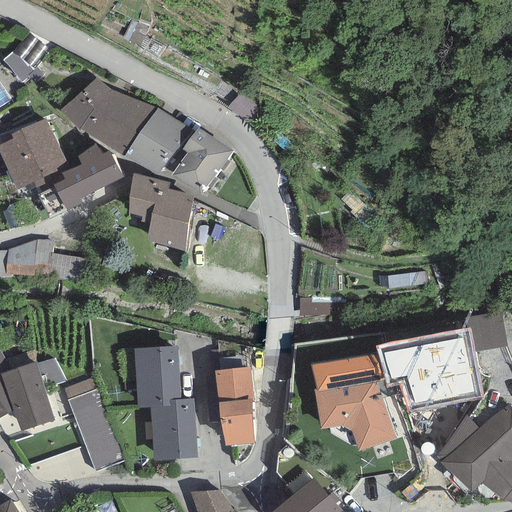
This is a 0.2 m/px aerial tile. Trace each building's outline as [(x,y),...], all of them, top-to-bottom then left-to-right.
[(96,78),(60,111),(79,130),(110,91),(96,78)] [(110,91),(79,130),(123,157),(157,108),(110,91)] [(192,132),(157,108),(123,157),(157,175),(192,132)] [(45,118),(10,134),(13,139),(0,145),(0,154),(17,191),(68,167),(45,118)] [(232,152),(197,128),(182,150),(187,153),(171,175),(201,196),(232,152)] [(96,143),(78,157),(81,165),(61,174),(65,179),(53,185),(66,211),(82,203),(80,199),(122,178),(109,152),(102,155),(96,143)] [(169,183),(133,174),(128,219),(150,224),(146,242),(184,251),(193,196),(167,189),(169,183)] [(0,277),(42,278),(42,263),(64,263),(63,279),(79,280),(80,247),(0,246),(0,277)] [(305,301),(304,316),(341,316),(341,302),(305,301)] [(465,318),(466,329),(470,328),(475,352),(506,346),(500,312),(465,318)] [(399,385),(406,414),(484,399),(475,352),(470,328),(466,329),(375,346),(377,354),(384,382),(386,389),(399,385)] [(177,346),(134,349),(137,408),(150,408),(169,407),(169,400),(180,400),(177,346)] [(0,417),(13,410),(1,374),(13,370),(0,351),(0,417)] [(311,365),(316,389),(316,392),(377,383),(384,382),(377,354),(311,365)] [(20,432),(55,420),(36,362),(13,370),(1,374),(13,410),(20,432)] [(250,368),(214,371),(218,403),(225,447),(254,443),(252,403),(253,402),(250,368)] [(64,389),(68,400),(96,389),(91,378),(64,389)] [(316,389),(313,390),(320,430),(343,427),(351,431),(358,451),(396,438),(377,383),(316,392),(316,389)] [(68,400),(67,400),(95,472),(125,461),(97,389),(96,389),(68,400)] [(150,408),(153,461),(197,459),(194,399),(180,400),(169,400),(169,407),(150,408)] [(466,415),(436,456),(441,462),(439,463),(471,492),(480,483),(504,501),(511,502),(511,461),(510,460),(511,458),(511,408),(509,406),(478,428),(466,415)] [(313,477),(272,511),(341,511),(342,511),(335,504),(338,501),(331,493),(329,495),(313,477)] [(220,490),(189,492),(197,511),(231,511),(233,511),(220,490)] [(18,511),(11,499),(0,505),(0,511),(18,511)]
